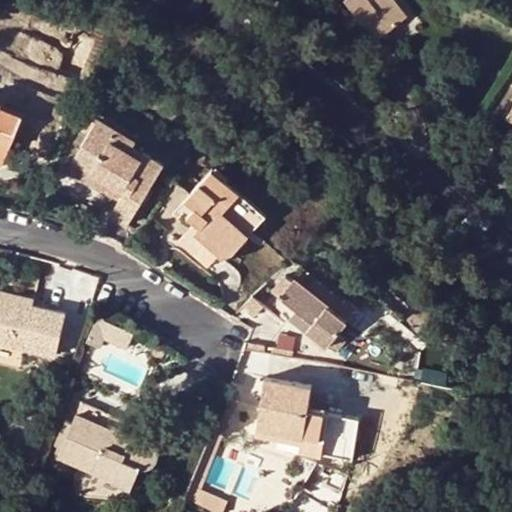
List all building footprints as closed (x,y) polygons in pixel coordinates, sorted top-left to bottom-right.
[(343,0),(359,20),(344,31),(368,62),(383,50),(376,41),(406,19),(391,0),(343,0)] [(3,104),(26,114),(35,94),(0,78),(0,100),(4,102),(3,104)] [(0,161),(5,164),(26,114),(3,104),(4,102),(0,100),(0,161)] [(113,138),(117,132),(98,121),(94,127),(113,138)] [(139,140),(119,128),(117,132),(113,138),(94,127),(73,161),(126,194),(120,203),(112,215),(129,225),(167,163),(146,150),(142,155),(133,150),(136,144),(139,140)] [(133,150),(142,155),(146,150),(136,144),(133,150)] [(126,194),(73,161),(67,171),(120,203),(126,194)] [(225,212),(242,193),(214,169),(187,198),(197,208),(189,217),(196,224),(180,242),(209,268),(220,255),(228,262),(251,235),(225,212)] [(225,212),(251,235),(268,216),(242,193),(225,212)] [(298,311),(292,318),(328,346),(348,320),(297,278),(295,280),(289,275),(276,290),(282,296),(281,297),(298,311)] [(0,341),(58,355),(67,314),(34,307),(36,298),(0,290),(0,341)] [(101,348),(105,338),(127,348),(134,334),(107,321),(97,324),(89,342),(101,348)] [(280,432),(327,440),(331,413),(310,409),(313,385),(268,378),(258,436),(279,439),(280,432)] [(113,430),(118,418),(83,403),(78,415),(113,430)] [(78,415),(60,457),(133,488),(143,468),(144,468),(148,468),(151,466),(155,464),(157,462),(159,458),(160,455),(161,452),(161,448),(159,445),(157,441),(155,439),(157,435),(118,418),(113,430),(78,415)] [(301,453),(324,457),(327,440),(280,432),(279,439),(304,443),(301,453)]
